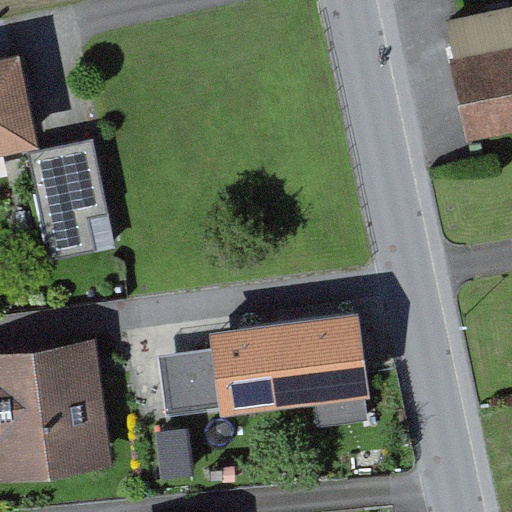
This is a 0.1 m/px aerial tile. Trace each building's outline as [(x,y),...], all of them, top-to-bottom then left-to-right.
[(511,6),(460,17),(481,127),(511,121),(511,6)] [(40,134),(23,49),(0,53),(0,141),(9,140),(40,134)] [(101,137),(42,148),(63,254),(122,242),(101,137)] [(0,141),(0,172),(15,169),(9,140),(0,141)] [(365,306),(221,323),(223,343),(230,400),(323,389),(375,383),(365,306)] [(105,335),(0,347),(0,472),(120,458),(105,335)] [(176,407),(230,400),(223,343),(169,349),(176,407)] [(378,414),(375,383),(323,389),(327,420),(378,414)]
